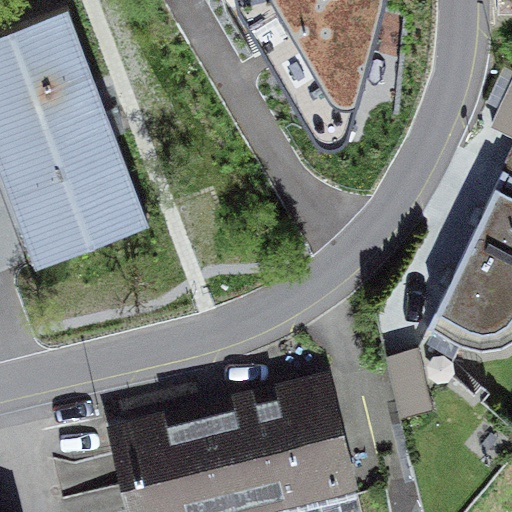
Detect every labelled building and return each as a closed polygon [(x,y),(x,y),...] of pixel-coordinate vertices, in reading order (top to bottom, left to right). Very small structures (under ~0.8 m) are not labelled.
[(346,146),(348,141),(385,13),(386,0),(234,0),(237,13),(313,144),(316,148),(321,151),(326,154),(332,155),(338,153),(342,150),(346,146)] [(155,226),(68,6),(0,33),(0,161),(43,270),(155,226)] [(511,103),(501,126),(511,130),(511,103)] [(466,243),(511,265),(511,168),(506,166),(466,243)] [(511,265),(466,243),(428,326),(493,342),(511,338),(511,265)] [(511,414),(447,364),(436,399),(421,337),(388,344),(403,407),(427,511),(459,511),(511,453),(511,414)] [(205,511),(350,478),(325,374),(119,423),(139,511),(205,511)] [(296,511),(357,511),(355,499),(296,511)]
